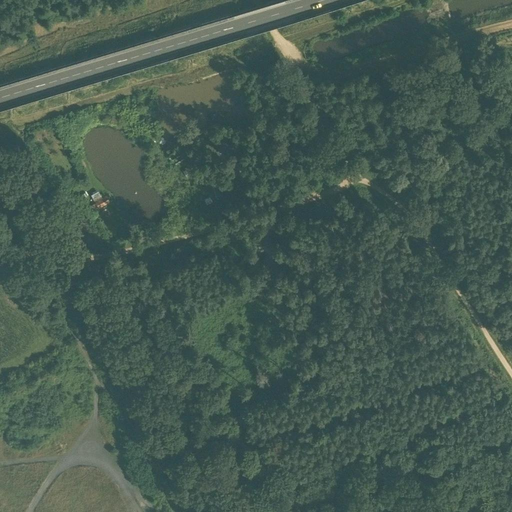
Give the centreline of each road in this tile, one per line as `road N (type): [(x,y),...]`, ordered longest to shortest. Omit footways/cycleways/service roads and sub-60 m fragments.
road 1 (track): [(361,178),(312,200),(127,251),(27,258)]
road 2 (primary): [(0,95),(313,0)]
road 3 (track): [(511,366),(425,235),(361,178)]
road 4 (track): [(305,87),(511,35)]
road 5 (track): [(361,178),(253,0)]
